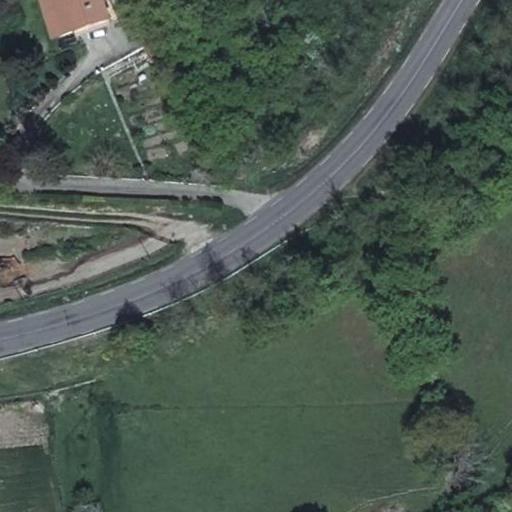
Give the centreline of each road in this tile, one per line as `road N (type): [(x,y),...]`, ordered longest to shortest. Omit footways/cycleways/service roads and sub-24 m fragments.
road 1 (secondary): [(0,341),(136,301),(233,245),(303,189),(458,0)]
road 2 (unknown): [(317,171),(0,77)]
road 3 (track): [(511,133),(454,175),(372,196),(303,189)]
